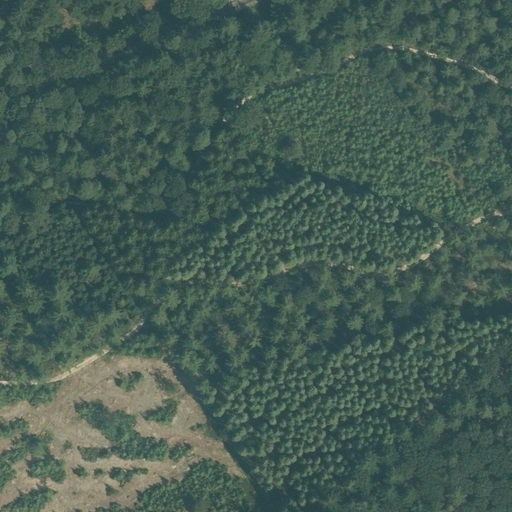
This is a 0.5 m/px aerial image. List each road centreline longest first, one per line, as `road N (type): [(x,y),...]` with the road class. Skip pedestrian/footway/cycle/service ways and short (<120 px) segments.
road 1 (track): [(0,237),(75,204),(168,222),(182,210),(200,158),(229,115),(263,91),(366,52),(415,51),(511,88)]
road 2 (track): [(511,214),(461,229),(391,273),(314,264),(239,284),(178,286),(95,357),(52,380),(0,384)]
road 3 (tertiary): [(0,95),(249,0)]
road 4 (track): [(146,315),(277,511)]
